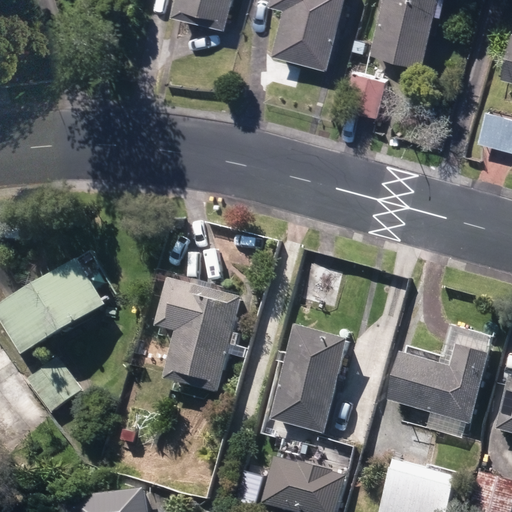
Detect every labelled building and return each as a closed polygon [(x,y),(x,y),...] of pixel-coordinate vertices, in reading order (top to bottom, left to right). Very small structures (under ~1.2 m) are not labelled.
[(178,0),(174,15),(226,28),(233,0),(178,0)] [(273,54),(327,69),(345,0),(272,0),(271,3),(286,7),(273,54)] [(384,0),(372,54),(423,66),(438,0),(384,0)] [(511,40),(502,76),(511,78),(511,40)] [(344,110),(378,118),(388,81),(355,72),(344,110)] [(478,143),(511,152),(511,116),(487,110),(478,143)] [(8,303),(37,349),(120,298),(104,273),(111,268),(113,260),(109,255),(103,253),(95,258),(92,252),(8,303)] [(301,300),(333,309),(343,272),(311,264),(301,300)] [(166,379),(219,393),(228,355),(246,360),(249,349),(238,347),(241,336),(235,333),(244,298),(212,290),(214,285),(195,280),(194,285),(170,278),(169,283),(152,278),(141,318),(160,323),(159,328),(178,333),(166,379)] [(429,430),(465,439),(469,425),(472,425),(491,355),(488,355),(494,334),(454,323),(442,364),(402,354),(389,401),(433,413),(429,430)] [(273,421),(325,435),(351,340),(298,325),(273,421)] [(29,381),(55,415),(86,392),(60,358),(29,381)] [(511,380),(498,430),(511,434),(511,380)] [(16,406),(32,428),(46,417),(30,396),(16,406)] [(428,472),(436,446),(416,440),(420,425),(376,413),(348,511),(450,511),(459,481),(428,472)] [(122,442),(135,446),(139,435),(126,431),(122,442)] [(285,454),(271,500),(312,511),(339,511),(351,473),(285,454)] [(471,511),(511,511),(511,480),(481,474),(471,511)]
